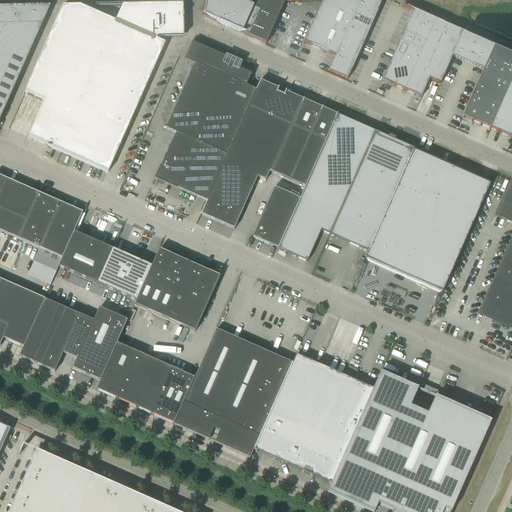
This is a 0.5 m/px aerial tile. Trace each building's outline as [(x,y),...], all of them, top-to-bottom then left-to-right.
[(328,72),(347,80),(382,1),(322,2),(304,43),(335,57),(328,72)] [(266,45),(284,3),(207,4),(204,18),(266,45)] [(164,44),(150,39),(152,35),(168,35),(181,6),(146,7),(146,5),(94,6),(94,7),(121,7),(114,22),(79,6),(62,7),(24,92),(44,101),(28,138),(107,173),(164,44)] [(0,118),(49,7),(0,8),(0,118)] [(511,55),(462,33),(413,11),(386,72),(382,81),(391,85),(421,98),(429,80),(440,85),(452,57),(483,72),(466,108),(462,117),(471,121),(511,138),(511,55)] [(235,63),(191,44),(184,60),(193,65),(165,129),(175,133),(154,180),(206,202),(255,91),(245,87),(250,75),(233,68),(235,63)] [(206,202),(200,216),(233,230),(257,178),(231,166),(235,155),(270,170),(274,161),(309,176),(304,188),(278,177),(251,238),(277,250),(336,116),(337,115),(336,115),(322,109),(321,108),(321,109),(303,101),(303,100),(302,100),(285,93),(285,92),(283,96),(276,93),(278,89),(277,89),(260,82),(261,81),(260,81),(255,91),(206,202)] [(413,150),(336,116),(277,250),(307,263),(320,231),(368,252),(412,152),(413,150)] [(451,155),(461,160),(463,155),(453,151),(451,155)] [(364,260),(441,294),(489,186),(412,152),(368,252),(364,260)] [(0,177),(0,232),(18,240),(38,194),(0,177)] [(511,223),(511,233),(476,315),(511,330),(511,182),(509,181),(494,216),(511,223)] [(38,194),(18,240),(40,250),(60,204),(38,194)] [(82,213),(60,204),(40,250),(62,259),(82,213)] [(96,284),(112,250),(73,233),(58,267),(96,284)] [(135,301),(150,267),(112,250),(96,284),(135,301)] [(151,267),(150,267),(135,301),(135,302),(134,306),(195,333),(219,277),(158,250),(151,267)] [(44,300),(0,280),(0,340),(1,338),(23,348),(44,300),(43,300),(44,300)] [(23,348),(19,357),(54,373),(62,354),(79,316),(44,300),(23,348)] [(98,309),(93,322),(79,316),(62,354),(76,360),(72,369),(100,382),(116,344),(126,321),(98,309)] [(331,351),(351,359),(363,331),(356,328),(349,344),(338,340),(337,344),(334,343),(331,351)] [(194,379),(173,425),(198,436),(198,435),(202,425),(213,430),(219,432),(230,437),(226,447),(225,447),(224,448),(249,459),(250,458),(249,458),(291,364),(215,330),(194,379)] [(506,351),(511,337),(501,333),(496,347),(506,351)] [(194,379),(116,344),(100,382),(96,391),(173,425),(194,379)] [(253,450),(253,451),(330,485),(330,484),(384,362),(355,349),(343,377),(295,356),(254,450),(253,450)] [(380,373),(327,493),(369,511),(373,511),(377,504),(393,511),(394,511),(450,511),(490,422),(434,397),(426,415),(409,408),(417,390),(380,373)] [(0,426),(0,451),(9,430),(0,426)] [(171,511),(22,446),(18,456),(19,456),(23,447),(35,453),(8,511),(171,511)]
